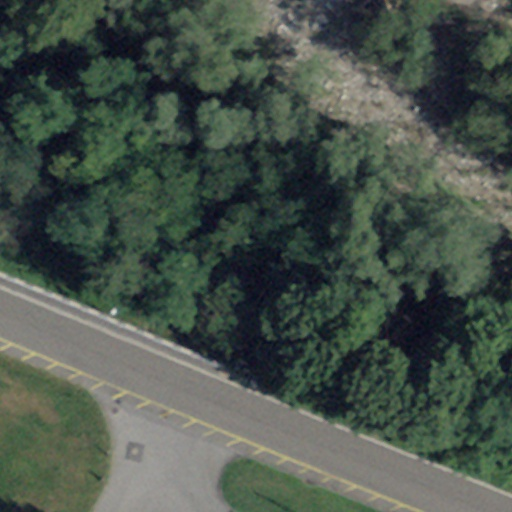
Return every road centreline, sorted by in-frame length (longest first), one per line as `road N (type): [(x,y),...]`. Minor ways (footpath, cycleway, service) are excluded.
road 1 (tertiary): [(182,394),(487,511)]
road 2 (tertiary): [(0,321),(182,394)]
road 3 (residential): [(182,394),(111,511)]
road 4 (residential): [(182,394),(177,464),(201,511)]
